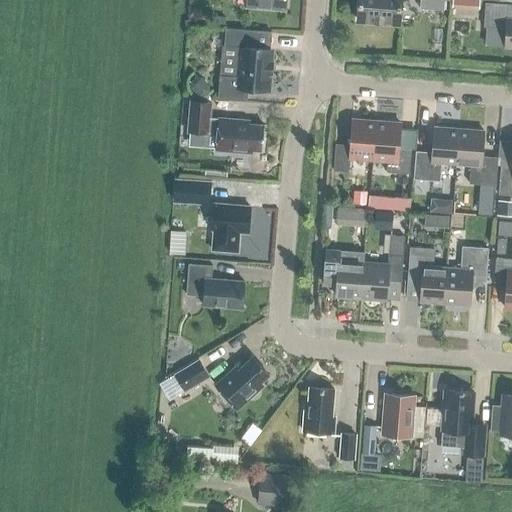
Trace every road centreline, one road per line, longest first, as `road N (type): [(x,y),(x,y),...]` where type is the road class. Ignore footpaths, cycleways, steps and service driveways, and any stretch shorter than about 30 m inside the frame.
road 1 (residential): [(511,368),(306,350),(275,324),(299,108),(315,85)]
road 2 (residential): [(511,98),(315,85)]
